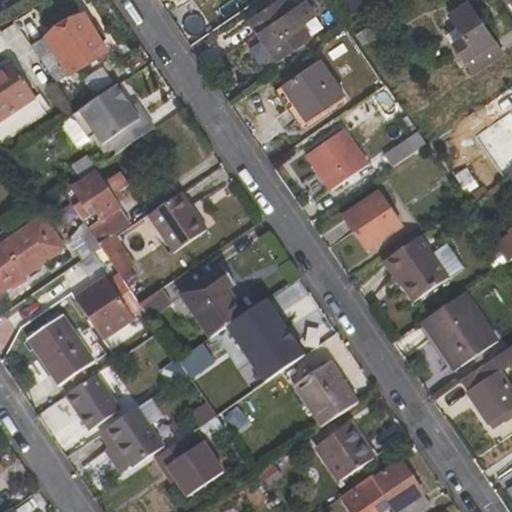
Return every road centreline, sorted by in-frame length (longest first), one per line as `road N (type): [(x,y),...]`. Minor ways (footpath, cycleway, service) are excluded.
road 1 (residential): [(134,0),(479,511)]
road 2 (residential): [(0,394),(80,511)]
